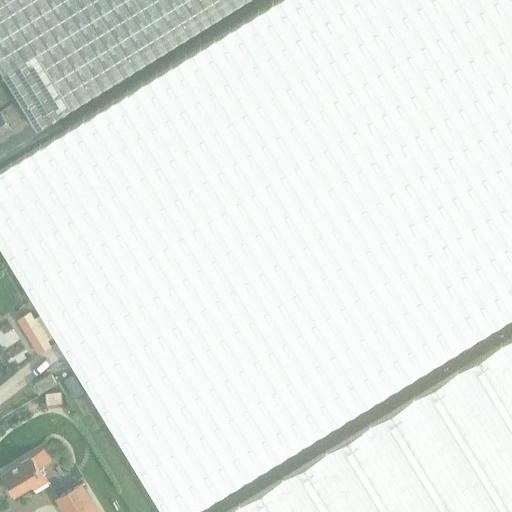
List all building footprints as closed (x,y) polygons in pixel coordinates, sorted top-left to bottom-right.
[(511,0),(275,0),(0,168),(0,244),(87,387),(163,511),(190,511),(511,315),(511,0)] [(0,0),(0,67),(4,74),(35,55),(69,109),(244,0),(0,0)] [(35,55),(4,74),(30,116),(37,128),(69,109),(35,55)] [(0,134),(11,128),(0,111),(0,134)] [(35,351),(51,342),(27,302),(11,312),(35,351)] [(511,511),(511,338),(463,368),(463,367),(227,511),(511,511)] [(51,374),(33,384),(39,393),(56,383),(51,374)] [(73,374),(63,379),(74,397),(83,391),(73,374)] [(32,488),(42,483),(46,480),(38,467),(50,460),(43,448),(0,473),(13,495),(30,485),(32,488)] [(76,465),(70,469),(77,479),(82,476),(76,465)] [(99,511),(82,482),(56,497),(64,511),(99,511)]
